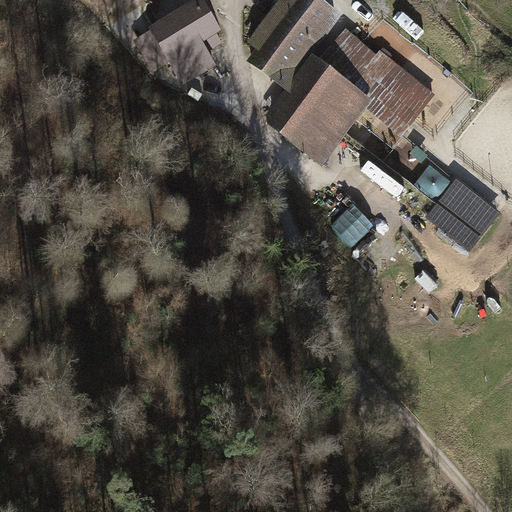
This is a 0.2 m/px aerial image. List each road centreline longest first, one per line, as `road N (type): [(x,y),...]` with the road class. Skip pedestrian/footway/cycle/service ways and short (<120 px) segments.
road 1 (track): [(398,511),(294,255),(252,126),(231,0)]
road 2 (track): [(294,255),(348,354),(483,511)]
